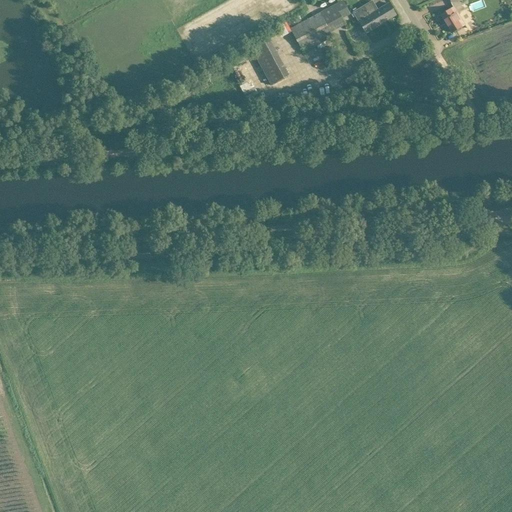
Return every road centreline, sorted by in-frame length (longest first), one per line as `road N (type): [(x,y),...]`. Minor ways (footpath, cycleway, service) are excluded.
road 1 (track): [(511,221),(502,211),(504,194),(0,233)]
road 2 (track): [(0,163),(511,127)]
